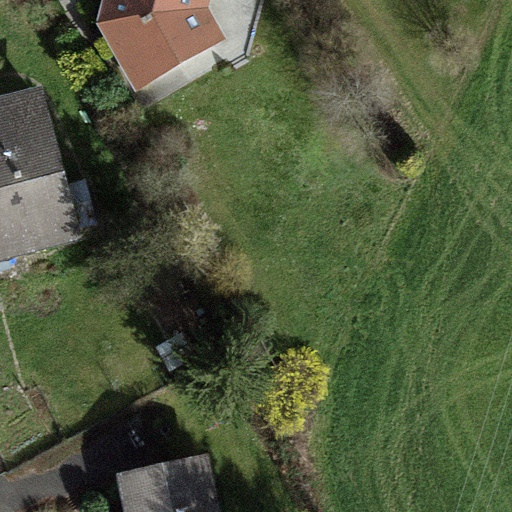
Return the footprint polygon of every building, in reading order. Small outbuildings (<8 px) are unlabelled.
[(109,0),(108,5),(120,30),(110,36),(123,59),(148,65),(170,53),(174,60),(206,41),(187,8),(188,0),(109,0)] [(196,10),(199,0),(188,0),(187,8),(206,41),(215,36),(196,10)] [(120,30),(108,5),(103,24),(110,36),(120,30)] [(174,60),(170,53),(148,65),(123,59),(137,82),(174,60)] [(33,98),(0,106),(0,249),(68,232),(33,98)] [(212,511),(201,462),(123,480),(129,511),(212,511)]
